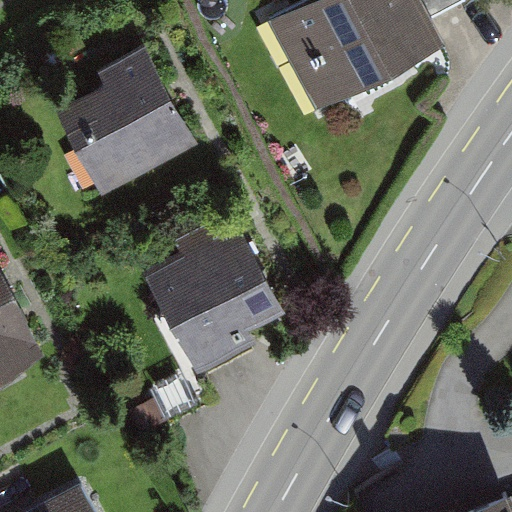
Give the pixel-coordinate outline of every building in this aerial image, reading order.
[(449,0),(320,0),(284,18),(331,112),(471,42),(449,0)] [(130,84),(88,104),(127,186),(224,141),(176,41),(122,66),(130,84)] [(272,218),(174,266),(226,371),(324,322),(272,218)] [(6,244),(0,246),(0,391),(60,364),(6,244)] [(124,511),(105,473),(25,511),(124,511)] [(511,511),(511,503),(511,500),(479,511),(511,511)]
